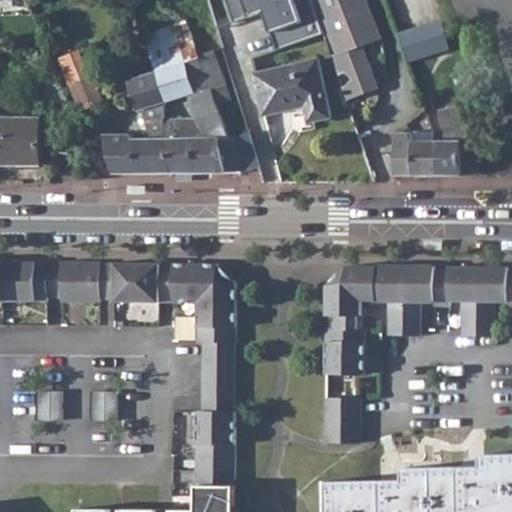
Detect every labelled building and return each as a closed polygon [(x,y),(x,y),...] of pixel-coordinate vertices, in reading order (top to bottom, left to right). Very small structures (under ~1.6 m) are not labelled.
[(2,0),(3,9),(26,8),(25,0),(2,0)] [(225,0),(233,19),(258,10),(273,51),(322,32),(309,0),(225,0)] [(316,0),(336,54),(332,56),(346,98),(376,86),(370,71),(372,70),(362,44),(380,36),(366,0),(316,0)] [(444,19),(403,33),(413,61),(454,46),(444,19)] [(203,24),(189,29),(198,54),(213,49),(203,24)] [(174,26),(140,37),(153,71),(185,59),(174,26)] [(100,45),(62,59),(81,109),(119,95),(100,45)] [(213,49),(198,54),(203,68),(212,91),(216,103),(231,97),(213,49)] [(318,58),(255,73),(266,114),(306,106),(309,121),(330,116),(318,58)] [(153,71),(166,102),(195,93),(189,73),(185,59),(153,71)] [(203,68),(189,73),(195,93),(196,97),(212,91),(203,68)] [(166,102),(153,71),(125,80),(136,112),(142,110),(150,139),(131,139),(130,134),(104,136),(112,174),(164,173),(163,122),(166,102)] [(68,100),(59,78),(44,84),(52,106),(68,100)] [(196,122),(163,122),(164,173),(241,172),(229,138),(216,103),(212,91),(196,97),(188,100),(196,122)] [(439,140),(438,174),(482,174),(464,106),(441,110),(442,132),(443,132),(443,140),(439,140)] [(40,119),(0,119),(0,164),(40,165),(40,119)] [(245,132),(229,138),(241,172),(259,166),(245,132)] [(439,140),(437,140),(414,141),(415,132),(397,132),(398,174),(438,174),(439,140)] [(150,184),(133,184),(133,192),(150,193),(150,184)] [(237,346),(238,346),(239,293),(239,286),(219,267),(218,266),(171,267),(5,263),(6,300),(6,301),(49,302),(49,298),(63,298),(63,302),(102,303),(102,300),(116,300),(116,303),(200,305),(200,345),(204,345),(206,345),(237,346)] [(507,306),(511,305),(511,269),(509,270),(509,266),(496,266),(450,265),(450,269),(435,269),(436,265),(368,264),(348,264),(327,285),(327,317),(327,356),(327,372),(365,373),(365,328),(357,328),(357,314),(361,314),(361,299),(390,299),(390,335),(422,335),(423,300),(435,300),(435,305),(451,305),(451,300),(463,301),(463,335),(495,335),(495,312),(495,301),(508,301),(507,306)] [(237,346),(206,345),(206,369),(237,370),(237,346)] [(206,369),(206,411),(236,412),(237,370),(206,369)] [(38,393),(39,418),(63,419),(63,394),(38,393)] [(94,394),(93,419),(118,420),(118,395),(94,394)] [(326,399),(326,444),(360,444),(360,399),(326,399)] [(202,470),(237,471),(238,411),(236,412),(206,411),(204,411),(199,411),(199,456),(203,456),(202,470)] [(327,481),(327,486),(327,511),(511,511),(511,452),(484,454),(484,466),(473,466),(405,468),(405,480),(384,480),(327,481)] [(236,511),(237,471),(202,470),(199,470),(199,485),(195,485),(194,506),(173,506),(173,509),(122,508),(122,511),(115,511),(116,508),(79,507),(78,511),(236,511)]
